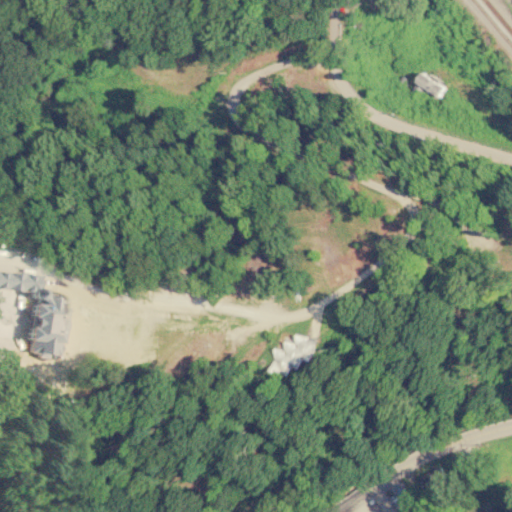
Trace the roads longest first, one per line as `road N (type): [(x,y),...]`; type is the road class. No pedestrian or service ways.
road 1 (residential): [(330,60),(270,62),(227,91),(234,121),(280,147),(425,192),(491,238)]
road 2 (residential): [(511,152),(397,123),(330,60),(335,0)]
road 3 (residential): [(511,422),(439,445),(332,511)]
